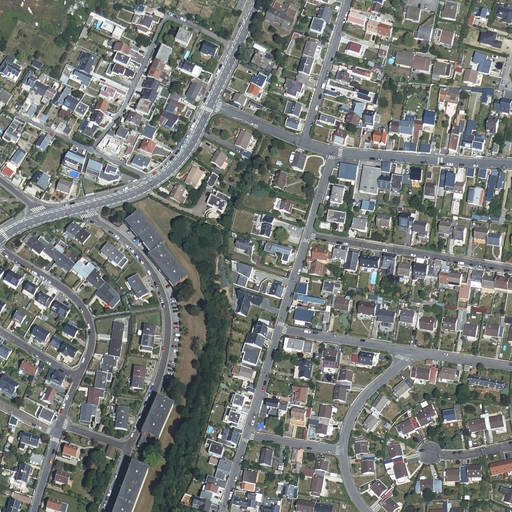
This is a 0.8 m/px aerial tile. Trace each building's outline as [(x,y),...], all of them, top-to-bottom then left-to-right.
[(240,0),(236,9),(242,12),(247,0),(240,0)] [(284,6),(276,2),(273,9),(271,8),(266,20),(274,24),(275,23),(282,26),(282,28),(290,31),(299,12),(289,8),(290,5),(287,5),(285,4),(284,6)] [(446,12),(445,19),(456,21),(458,5),(447,3),(447,7),(445,7),(445,12),(446,12)] [(391,22),(394,23),(395,19),(380,14),(382,6),(374,4),(372,13),(376,15),(376,17),(380,19),(383,20),(386,20),(391,22)] [(420,10),(406,8),(404,7),(403,14),(407,15),(406,21),(411,22),(412,20),(419,21),(420,10)] [(332,11),(321,8),(319,16),(320,17),(318,21),(326,24),(329,25),(330,20),(329,20),(332,11)] [(511,26),(511,21),(511,12),(498,8),(495,18),(504,20),(503,23),(511,26)] [(484,12),(480,10),(478,15),(478,18),(481,19),(485,20),(487,13),(484,12)] [(363,27),(366,19),(361,17),(351,14),(348,22),(363,27)] [(149,31),(152,23),(136,16),(134,21),(132,24),(148,31),(149,31)] [(318,21),(315,20),(311,32),(322,36),(326,24),(318,21)] [(82,26),(73,22),(72,26),(80,30),(82,26)] [(381,26),(369,22),(366,32),(378,36),(381,26)] [(115,29),(103,23),(100,30),(112,36),(115,29)] [(392,29),(381,26),(378,36),(390,40),(390,37),(392,29)] [(148,31),(138,27),(137,30),(137,31),(146,35),(147,34),(148,31)] [(431,40),(433,30),(421,28),(420,33),(415,32),(414,39),(424,41),(424,39),(431,40)] [(88,31),(83,29),(79,38),(84,40),(88,31)] [(119,31),(115,29),(112,36),(111,37),(118,40),(122,32),(119,31)] [(187,46),(191,36),(179,30),(174,41),(182,44),(187,46)] [(446,44),(453,45),(455,34),(442,32),(442,33),(438,33),(437,39),(441,40),(440,45),(446,46),(446,44)] [(315,45),(316,42),(310,41),(309,43),(308,43),(302,60),(304,61),(314,64),(315,59),(314,59),(318,46),(315,45)] [(213,46),(205,42),(200,53),(207,56),(207,55),(213,58),(218,48),(213,46)] [(130,50),(117,44),(113,53),(117,54),(127,59),(130,50)] [(363,48),(350,45),(348,53),(361,56),(362,50),(363,48)] [(159,53),(156,61),(164,65),(165,65),(171,51),(163,47),(160,54),(159,53)] [(415,58),(415,56),(394,52),(393,59),(397,60),(396,67),(406,69),(407,67),(413,68),(415,58)] [(95,59),(83,53),(78,63),(82,65),(78,72),(85,75),(88,76),(91,72),(90,71),(95,59)] [(259,57),(258,56),(254,66),(267,72),(271,62),(272,58),(261,53),(259,57)] [(127,59),(117,54),(116,56),(113,63),(126,69),(130,60),(127,59)] [(14,59),(7,55),(0,68),(0,69),(1,70),(8,74),(13,64),(12,64),(14,59)] [(428,60),(415,58),(413,68),(413,70),(420,72),(419,73),(425,74),(429,75),(430,69),(431,62),(428,62),(428,60)] [(486,61),(475,58),(474,64),(480,65),(485,67),(483,73),(489,75),(493,63),(486,61)] [(40,71),(44,65),(35,60),(32,66),(40,71)] [(195,66),(186,62),(182,60),(178,68),(191,74),(195,66)] [(156,61),(151,70),(160,73),(161,73),(162,69),(164,65),(156,61)] [(314,64),(304,61),(300,75),(310,78),(314,64)] [(20,68),(13,64),(8,74),(13,76),(17,78),(20,72),(18,71),(20,68)] [(440,75),(440,77),(446,78),(446,77),(450,78),(452,68),(448,67),(448,66),(435,64),(434,74),(440,75)] [(119,67),(115,65),(113,68),(109,66),(106,74),(110,76),(111,72),(115,74),(116,73),(122,75),(124,71),(122,70),(123,68),(119,66),(119,67)] [(478,72),(467,69),(463,83),(475,86),(478,72)] [(160,73),(151,70),(147,79),(150,80),(156,83),(160,73)] [(353,74),(365,78),(366,73),(354,70),(353,73),(353,74)] [(28,73),(21,84),(26,87),(32,77),(33,75),(32,75),(34,72),(30,71),(29,73),(28,73)] [(78,72),(76,71),(73,76),(78,78),(77,80),(78,81),(79,80),(83,81),(85,75),(78,72)] [(208,84),(213,74),(206,71),(201,81),(208,84)] [(341,74),(339,73),(337,81),(347,84),(349,79),(350,76),(341,74)] [(88,88),(92,78),(88,76),(85,75),(83,81),(79,80),(78,81),(82,83),(81,85),(88,88)] [(267,79),(260,75),(258,79),(256,78),(253,86),(261,89),(262,90),(266,83),(267,79)] [(310,78),(300,75),(299,77),(298,77),(296,84),(304,86),(315,89),(316,86),(310,84),(312,78),(310,78)] [(37,80),(32,77),(26,87),(32,89),(36,81),(37,80)] [(156,83),(150,80),(148,83),(145,82),(142,89),(144,90),(155,95),(160,84),(156,83)] [(205,89),(208,84),(201,81),(199,80),(197,85),(205,89)] [(49,89),(36,81),(32,89),(31,90),(44,98),(44,97),(49,89)] [(303,89),(304,86),(296,84),(287,81),(287,83),(288,84),(287,88),(285,87),(285,89),(287,92),(288,93),(287,96),(297,99),(298,94),(301,95),(303,94),(304,91),(303,89)] [(191,83),(186,96),(195,100),(201,87),(191,83)] [(125,95),(126,94),(105,84),(104,87),(107,88),(105,94),(102,92),(100,96),(107,99),(107,98),(112,100),(115,93),(124,97),(125,95)] [(261,89),(253,86),(248,95),(256,99),(260,100),(262,96),(258,94),(261,89)] [(52,102),(57,94),(55,92),(57,89),(54,87),(51,91),(49,89),(44,97),(49,100),(52,102)] [(61,96),(66,99),(70,92),(65,89),(61,96)] [(448,102),(450,93),(448,93),(444,92),(445,90),(441,89),(439,103),(440,104),(441,103),(445,104),(445,101),(448,102)] [(0,99),(4,102),(7,104),(12,96),(2,90),(0,92),(0,99)] [(155,95),(144,90),(141,97),(144,98),(143,101),(151,105),(153,106),(157,96),(155,95)] [(461,92),(450,90),(450,93),(448,102),(448,103),(458,105),(460,96),(461,92)] [(372,104),(373,100),(373,98),(370,97),(371,94),(361,91),(360,96),(359,98),(358,100),(372,104)] [(52,102),(50,104),(52,105),(54,103),(59,94),(57,93),(57,94),(52,102)] [(54,103),(58,105),(61,107),(66,99),(61,96),(59,94),(54,103)] [(179,98),(172,95),(168,104),(182,111),(184,106),(177,102),(179,98)] [(246,99),(237,95),(233,102),(243,107),(246,99)] [(80,104),(69,97),(63,107),(68,110),(74,113),(80,104)] [(143,101),(140,100),(135,112),(147,118),(149,114),(147,113),(151,105),(143,101)] [(511,101),(503,100),(503,102),(501,113),(510,115),(511,106),(511,101)] [(101,101),(96,112),(105,116),(110,105),(101,101)] [(263,109),(264,107),(250,101),(248,105),(251,107),(250,109),(259,113),(259,111),(262,112),(263,109)] [(495,112),(501,113),(503,102),(497,101),(495,112)] [(288,102),(284,114),(291,116),(299,119),(303,107),(288,102)] [(359,116),(363,105),(355,103),(354,102),(353,107),(354,107),(353,112),(352,111),(352,110),(341,107),(339,113),(349,116),(350,116),(350,115),(359,118),(359,116)] [(89,109),(80,104),(74,113),(83,119),(89,109)] [(31,117),(36,109),(32,106),(26,114),(31,117)] [(66,113),(64,116),(70,120),(74,113),(68,110),(66,113)] [(91,124),(100,128),(105,116),(96,112),(91,110),(90,112),(95,114),(91,124)] [(179,118),(164,111),(163,113),(176,122),(179,118)] [(376,114),(366,112),(363,124),(363,128),(366,129),(367,125),(374,127),(375,124),(376,116),(376,114)] [(176,122),(163,113),(157,121),(171,130),(172,129),(174,126),(176,122)] [(435,128),(437,115),(427,113),(425,123),(425,126),(435,128)] [(131,118),(129,117),(127,123),(138,129),(143,119),(133,114),(131,118)] [(43,116),(40,121),(44,124),(48,117),(44,115),(43,116)] [(151,127),(157,116),(155,116),(152,123),(150,122),(146,121),(145,124),(147,125),(151,127)] [(290,120),(289,119),(286,126),(296,130),(297,129),(300,130),(302,125),(298,124),(300,119),(299,119),(291,116),(290,120)] [(356,127),(358,119),(350,116),(349,116),(347,125),(356,127)] [(19,123),(24,126),(27,122),(16,117),(14,119),(15,120),(19,123)] [(339,131),(341,123),(321,117),(320,122),(315,121),(314,124),(317,125),(323,127),(323,125),(334,128),(333,129),(339,131)] [(494,118),(489,117),(487,132),(491,133),(491,134),(496,135),(499,122),(494,121),(494,118)] [(7,130),(4,135),(9,138),(11,139),(16,143),(19,137),(17,136),(19,133),(14,130),(19,123),(15,120),(9,131),(7,130)] [(463,133),(465,122),(462,121),(460,130),(454,128),(452,136),(453,136),(454,132),(461,133),(463,134),(463,133)] [(66,126),(67,125),(61,122),(57,129),(63,132),(66,127),(66,126)] [(94,136),(98,128),(85,122),(77,134),(81,136),(82,135),(90,139),(92,135),(94,136)] [(425,123),(415,122),(415,125),(414,129),(415,129),(413,143),(417,143),(418,143),(419,135),(423,135),(425,126),(425,123)] [(414,129),(415,125),(402,123),(402,125),(401,133),(408,134),(407,136),(413,137),(414,129)] [(401,133),(402,125),(393,124),(392,124),(390,134),(400,135),(401,133)] [(151,138),(156,129),(151,127),(147,125),(141,135),(141,136),(145,138),(145,139),(151,142),(153,139),(151,138)] [(68,135),(71,129),(66,126),(66,127),(63,132),(68,135)] [(128,132),(119,128),(116,136),(124,140),(128,132)] [(345,146),(346,142),(347,142),(348,141),(346,140),(347,136),(341,135),(341,133),(342,132),(338,132),(337,131),(336,133),(332,132),(329,142),(345,146)] [(386,132),(380,131),(380,135),(376,134),(374,143),(381,144),(380,145),(386,147),(388,136),(385,136),(386,132)] [(253,137),(242,132),(235,147),(246,152),(253,137)] [(453,136),(452,136),(450,150),(449,151),(456,153),(459,138),(461,138),(461,133),(454,132),(453,136)] [(472,135),(463,133),(463,134),(462,138),(460,148),(473,150),(475,140),(473,140),(474,138),(472,137),(472,135)] [(48,143),(51,145),(55,138),(53,136),(53,137),(48,135),(46,138),(43,136),(37,145),(45,150),(45,149),(47,148),(49,145),(48,144),(48,143)] [(153,150),(155,145),(144,139),(139,150),(151,155),(153,150)] [(483,152),(485,141),(482,140),(475,139),(475,140),(473,150),(483,152)] [(116,154),(118,151),(119,151),(120,149),(119,149),(120,146),(115,144),(109,141),(105,148),(116,154)] [(431,146),(422,144),(420,153),(430,154),(431,151),(431,146)] [(133,148),(128,145),(125,153),(129,156),(133,148)] [(21,147),(11,161),(17,165),(27,152),(21,147)] [(79,156),(69,151),(62,164),(82,173),(86,158),(82,156),(82,157),(79,156)] [(306,154),(295,151),(292,165),(302,167),(306,154)] [(228,157),(218,152),(211,165),(222,170),(228,157)] [(244,153),(242,157),(249,161),(252,155),(247,153),(247,154),(244,153)] [(140,158),(135,156),(131,164),(140,168),(141,166),(146,168),(149,161),(145,159),(144,160),(140,158)] [(117,170),(107,165),(104,172),(101,170),(102,165),(90,160),(86,174),(109,183),(117,180),(119,177),(115,175),(117,170)] [(356,181),(358,167),(341,164),(339,178),(356,181)] [(13,172),(5,166),(1,172),(9,178),(13,172)] [(381,176),(382,170),(364,167),(360,192),(377,195),(379,188),(381,176)] [(186,180),(184,184),(193,188),(195,185),(201,172),(192,168),(186,180)] [(476,169),(468,168),(467,176),(474,177),(476,169)] [(487,170),(480,169),(479,177),(486,178),(487,170)] [(405,175),(404,178),(404,183),(409,184),(410,180),(422,182),(423,171),(413,170),(412,174),(405,173),(405,175)] [(487,198),(493,199),(495,188),(498,170),(493,170),(492,176),(491,176),(487,198)] [(277,173),(273,186),(283,189),(284,186),(285,186),(286,181),(285,181),(287,176),(277,173)] [(506,175),(498,173),(495,189),(500,190),(500,188),(505,189),(506,182),(504,182),(506,175)] [(38,174),(33,183),(44,190),(48,185),(45,183),(48,179),(38,174)] [(218,178),(212,174),(206,186),(213,189),(218,178)] [(458,176),(448,174),(446,187),(455,189),(456,183),(458,176)] [(384,176),(381,176),(379,188),(391,190),(391,189),(393,178),(384,177),(384,176)] [(404,178),(393,176),(393,178),(391,189),(402,192),(404,183),(404,178)] [(73,184),(60,179),(56,190),(69,195),(73,184)] [(438,185),(427,183),(424,195),(424,199),(434,201),(435,197),(438,185)] [(466,185),(456,183),(455,189),(455,193),(464,195),(466,185)] [(97,184),(84,187),(87,196),(95,193),(97,184)] [(334,187),(330,206),(341,208),(345,185),(335,184),(334,187)] [(175,186),(168,199),(177,203),(184,190),(175,186)] [(37,191),(30,188),(28,194),(34,197),(37,191)] [(477,190),(474,205),(477,206),(481,206),(484,192),(483,191),(483,190),(477,188),(477,190)] [(468,204),(474,205),(477,190),(471,189),(468,204)] [(52,195),(46,191),(41,200),(48,203),(52,195)] [(230,199),(214,192),(207,206),(213,209),(215,208),(216,207),(218,208),(218,209),(218,211),(222,212),(225,204),(227,205),(230,199)] [(377,197),(376,203),(388,205),(389,201),(390,195),(387,194),(385,202),(380,201),(380,196),(379,196),(379,197),(377,197)] [(282,203),(279,202),(278,203),(276,208),(277,210),(280,210),(279,211),(289,214),(292,205),(283,202),(282,203)] [(399,207),(398,207),(397,211),(402,212),(399,228),(408,230),(409,227),(413,228),(414,221),(415,218),(414,218),(415,214),(412,213),(412,212),(402,210),(402,208),(399,207)] [(346,213),(329,210),(327,220),(344,223),(346,213)] [(137,212),(125,223),(151,253),(148,256),(175,287),(187,276),(160,245),(163,243),(137,212)] [(391,217),(379,215),(377,226),(389,228),(391,217)] [(367,221),(355,218),(353,229),(365,231),(367,221)] [(428,223),(414,221),(413,228),(412,232),(418,233),(418,237),(425,238),(425,237),(427,237),(428,233),(426,233),(428,223)] [(450,236),(452,225),(441,222),(439,233),(450,236)] [(457,223),(452,222),(452,225),(450,236),(449,239),(462,242),(465,229),(456,227),(457,223)] [(73,239),(80,230),(72,224),(65,232),(73,239)] [(268,239),(272,226),(265,224),(261,237),(268,239)] [(488,234),(489,231),(476,228),(474,239),(487,241),(488,234)] [(80,230),(73,239),(82,245),(90,235),(84,230),(82,232),(80,230)] [(487,241),(487,245),(500,247),(501,237),(488,234),(487,241)] [(41,252),(47,244),(39,237),(36,241),(28,235),(22,242),(31,250),(32,248),(39,254),(41,252)] [(246,244),(240,242),(237,249),(246,252),(246,255),(251,256),(254,246),(250,245),(250,243),(246,241),(246,244)] [(60,255),(47,244),(41,252),(47,256),(48,255),(55,261),(60,255)] [(275,252),(280,254),(282,248),(281,248),(268,244),(265,253),(273,256),(275,252)] [(108,260),(114,251),(106,245),(100,253),(108,260)] [(340,247),(336,246),(335,250),(333,260),(336,260),(336,259),(346,261),(348,253),(342,252),(339,251),(340,247)] [(328,249),(315,247),(312,259),(307,258),(307,262),(309,262),(313,263),(315,263),(321,264),(321,260),(326,261),(326,260),(328,250),(328,249)] [(287,264),(291,251),(282,248),(280,254),(283,255),(281,262),(287,264)] [(127,261),(114,251),(108,260),(120,270),(127,261)] [(397,255),(381,252),(380,259),(379,267),(388,269),(388,270),(394,271),(397,255)] [(359,255),(349,253),(347,264),(346,264),(345,270),(356,272),(359,255)] [(61,268),(68,273),(71,269),(74,265),(60,255),(55,261),(62,267),(61,268)] [(362,257),(361,267),(372,269),(372,268),(378,269),(379,267),(380,259),(373,258),(362,257)] [(443,263),(430,261),(429,267),(427,276),(440,278),(443,263)] [(74,265),(71,269),(77,274),(79,273),(85,279),(94,268),(88,263),(84,267),(77,262),(74,265)] [(322,277),(324,265),(321,264),(315,263),(313,263),(312,271),(310,271),(309,275),(322,277)] [(448,264),(443,263),(440,278),(439,284),(448,286),(450,276),(450,273),(447,272),(448,264)] [(412,267),(400,264),(398,275),(404,276),(404,279),(409,280),(409,277),(410,277),(410,272),(412,273),(412,271),(411,271),(412,267)] [(91,285),(98,290),(104,283),(99,279),(100,277),(98,275),(99,273),(97,271),(99,268),(96,265),(94,268),(85,279),(88,281),(92,284),(91,285)] [(429,267),(416,265),(414,278),(415,278),(418,279),(425,280),(425,277),(427,277),(427,276),(429,267)] [(484,273),(473,271),(471,281),(482,283),(483,278),(484,273)] [(19,289),(24,280),(13,274),(8,282),(19,289)] [(462,278),(450,276),(448,286),(460,288),(461,285),(462,278)] [(131,291),(140,285),(135,277),(126,282),(131,291)] [(492,280),(483,278),(482,283),(481,289),(494,291),(495,290),(496,279),(493,278),(492,280)] [(508,292),(510,282),(496,279),(495,290),(508,292)] [(102,301),(108,305),(114,298),(107,292),(110,288),(106,285),(109,282),(106,280),(104,283),(98,290),(95,293),(103,299),(102,301)] [(482,283),(471,281),(470,287),(474,288),(473,290),(475,291),(475,293),(481,294),(481,289),(482,283)] [(341,290),(342,286),(335,285),(336,284),(325,282),(323,292),(334,294),(335,289),(340,290),(341,290)] [(308,284),(299,283),(297,293),(307,295),(308,284)] [(31,284),(27,291),(36,297),(38,294),(39,293),(41,290),(36,287),(37,286),(35,284),(34,286),(31,284)] [(146,295),(140,285),(131,291),(137,300),(146,295)] [(283,289),(273,285),(270,294),(281,297),(283,289)] [(470,287),(467,286),(461,285),(460,288),(458,298),(468,300),(470,287)] [(340,290),(335,289),(334,294),(332,307),(331,309),(331,312),(334,312),(335,309),(340,310),(347,311),(348,311),(349,305),(352,305),(352,301),(350,300),(350,298),(349,296),(346,296),(345,297),(344,299),(336,298),(337,293),(340,294),(340,290)] [(36,297),(27,291),(24,294),(25,296),(30,299),(30,300),(33,302),(34,301),(36,297)] [(242,301),(238,315),(246,317),(250,304),(259,307),(262,298),(242,292),(239,300),(242,301)] [(298,295),(295,294),(293,300),(297,301),(297,300),(304,301),(304,304),(308,304),(308,302),(311,302),(324,304),(325,300),(298,296),(298,295)] [(51,310),(55,303),(51,300),(48,298),(44,295),(43,297),(39,303),(51,310)] [(421,304),(411,302),(411,305),(417,307),(416,314),(419,314),(419,313),(420,307),(421,304)] [(376,306),(358,303),(357,308),(359,309),(358,314),(375,317),(376,306)] [(59,304),(53,313),(62,318),(60,320),(61,321),(65,324),(72,312),(59,304)] [(381,305),(377,304),(376,306),(375,317),(378,317),(377,322),(391,324),(392,319),(394,320),(395,314),(380,312),(381,305)] [(308,312),(297,310),(296,310),(295,321),(307,323),(309,312),(308,312)] [(417,325),(419,314),(416,314),(402,311),(402,314),(400,314),(399,316),(401,316),(400,322),(417,325)] [(14,321),(17,323),(22,326),(27,318),(18,313),(14,321)] [(422,313),(419,313),(419,314),(417,325),(416,329),(433,332),(434,328),(435,322),(421,319),(422,313)] [(460,326),(461,321),(457,320),(442,318),(441,323),(443,324),(442,329),(459,332),(460,326)] [(70,323),(65,333),(75,340),(79,332),(75,329),(76,327),(70,323)] [(120,341),(125,342),(126,338),(123,338),(124,332),(122,331),(123,324),(113,323),(112,331),(114,331),(112,340),(120,341)] [(267,328),(256,325),(253,336),(264,339),(267,328)] [(464,326),(460,326),(459,332),(462,333),(461,337),(466,338),(466,341),(467,342),(473,343),(474,342),(476,329),(472,328),(473,326),(470,325),(470,327),(464,326)] [(142,337),(153,338),(155,328),(144,326),(142,337)] [(501,340),(503,329),(500,328),(486,326),(485,337),(501,340)] [(53,335),(39,327),(34,336),(48,344),(53,335)] [(261,350),(264,339),(253,336),(250,335),(247,346),(261,350)] [(139,346),(141,346),(140,351),(150,352),(153,338),(142,337),(140,337),(139,346)] [(109,357),(118,358),(120,341),(112,340),(111,349),(110,349),(109,357)] [(288,350),(290,340),(286,340),(284,351),(285,353),(292,354),(293,351),(288,350)] [(313,344),(290,340),(288,350),(293,351),(311,354),(313,344)] [(14,348),(7,344),(3,352),(9,356),(14,348)] [(78,354),(65,346),(61,355),(67,358),(68,356),(74,360),(78,354)] [(342,353),(326,350),(326,351),(323,351),(322,358),(325,358),(324,360),(340,363),(342,353)] [(372,365),(372,361),(374,361),(376,360),(376,359),(375,357),(373,357),(373,355),(360,353),(359,356),(351,355),(350,361),(372,365)] [(118,361),(118,358),(109,357),(105,357),(104,366),(102,365),(101,373),(111,374),(112,368),(115,368),(116,361),(118,361)] [(25,361),(20,370),(35,378),(38,372),(40,369),(35,366),(34,366),(25,361)] [(300,374),(299,379),(310,381),(312,366),(297,363),(296,368),(301,369),(300,374)] [(253,373),(234,367),(231,375),(234,376),(233,377),(239,379),(239,377),(251,381),(253,373)] [(338,380),(337,384),(351,386),(354,372),(351,371),(351,368),(345,367),(344,370),(343,370),(341,381),(338,380)] [(132,378),(143,380),(144,369),(134,368),(132,378)] [(435,372),(431,371),(418,369),(418,370),(414,369),(412,378),(416,379),(416,380),(429,382),(429,384),(435,385),(437,372),(435,372)] [(460,372),(443,369),(442,372),(441,372),(439,379),(458,383),(460,372)] [(62,387),(67,378),(53,370),(48,378),(53,381),(52,381),(62,387)] [(94,389),(104,390),(105,381),(110,382),(111,374),(101,373),(98,372),(96,381),(95,381),(94,389)] [(503,384),(471,377),(469,385),(501,392),(503,384)] [(20,387),(4,378),(0,383),(0,388),(14,397),(20,387)] [(142,390),(143,380),(132,378),(130,378),(129,388),(142,390)] [(393,392),(395,394),(393,395),(394,397),(396,396),(400,400),(403,398),(408,394),(413,389),(406,381),(393,392)] [(351,390),(351,386),(337,384),(335,399),(345,401),(347,390),(351,390)] [(308,389),(295,387),(294,393),(296,393),(295,403),(306,404),(308,389)] [(87,405),(97,406),(98,397),(103,397),(104,390),(94,389),(91,388),(90,397),(88,397),(87,405)] [(52,406),(58,393),(51,390),(44,402),(52,406)] [(234,397),(231,397),(229,404),(232,405),(231,406),(241,409),(244,399),(234,396),(234,397)] [(173,404),(158,398),(136,450),(148,455),(154,440),(157,442),(173,404)] [(380,398),(371,411),(375,413),(380,417),(382,419),(384,417),(381,415),(389,405),(380,398)] [(287,408),(287,406),(268,403),(267,411),(278,413),(279,411),(286,413),(287,408)] [(82,413),(81,413),(80,421),(90,422),(91,415),(95,416),(96,412),(97,406),(87,405),(84,404),(82,413)] [(310,420),(330,423),(332,407),(327,406),(327,405),(323,404),(323,406),(322,406),(320,418),(310,416),(310,419),(310,420)] [(460,421),(459,407),(454,407),(455,411),(443,413),(444,417),(443,417),(443,419),(444,419),(445,420),(445,423),(460,421)] [(109,414),(109,417),(113,418),(127,419),(128,409),(118,408),(117,412),(115,412),(115,415),(109,414)] [(424,415),(414,419),(419,430),(436,422),(434,418),(436,417),(432,408),(423,412),(424,415)] [(235,411),(229,409),(226,423),(231,424),(230,426),(236,428),(240,415),(234,414),(235,411)] [(306,412),(293,410),(292,420),(304,422),(306,412)] [(55,416),(44,411),(40,420),(51,425),(55,416)] [(102,415),(96,412),(95,416),(94,422),(98,424),(102,415)] [(380,417),(375,413),(366,425),(368,427),(367,429),(370,432),(372,430),(374,432),(382,422),(380,421),(382,419),(380,417)] [(485,415),(487,429),(504,427),(502,416),(501,417),(500,413),(485,415)] [(470,432),(487,429),(485,415),(481,415),(482,419),(468,421),(469,423),(469,428),(470,432)] [(126,430),(127,419),(113,418),(112,421),(114,421),(113,428),(126,430)] [(414,419),(414,418),(410,420),(411,421),(397,427),(400,433),(403,432),(405,436),(419,430),(414,419)] [(330,423),(310,420),(309,423),(319,425),(317,434),(320,434),(320,436),(323,436),(323,435),(326,435),(328,426),(329,426),(330,423)] [(224,442),(228,431),(225,431),(222,429),(217,444),(221,445),(222,441),(224,442)] [(239,435),(228,431),(224,442),(222,441),(221,445),(222,445),(230,447),(231,444),(235,445),(239,435)] [(21,445),(29,447),(32,438),(24,435),(24,436),(20,435),(18,441),(22,443),(21,445)] [(32,448),(37,450),(40,440),(32,438),(29,447),(28,449),(31,450),(32,448)] [(210,447),(208,454),(212,456),(221,459),(224,450),(221,449),(222,445),(221,445),(217,444),(207,440),(205,446),(210,447)] [(356,440),(357,459),(362,459),(375,458),(375,455),(368,455),(367,443),(364,443),(364,440),(356,440)] [(76,459),(79,450),(73,448),(74,446),(71,445),(70,447),(66,446),(63,457),(70,459),(70,457),(76,459)] [(392,460),(383,462),(384,465),(404,461),(400,446),(395,447),(395,445),(390,446),(391,448),(390,449),(392,460)] [(117,449),(110,446),(105,457),(112,460),(117,449)] [(302,461),(304,451),(295,449),(294,452),(293,453),(293,459),(294,459),(294,462),(298,463),(299,461),(300,461),(302,461)] [(273,452),(262,450),(260,465),(271,467),(273,452)] [(314,473),(325,475),(328,460),(317,458),(314,473)] [(375,458),(362,459),(362,473),(374,473),(373,462),(375,462),(375,458)] [(219,463),(210,460),(208,465),(218,467),(217,472),(225,474),(226,470),(229,471),(231,466),(224,464),(219,463)] [(384,465),(385,469),(394,467),(398,483),(404,481),(403,478),(407,477),(404,464),(404,461),(384,465)] [(505,462),(490,465),(492,475),(503,473),(505,478),(508,477),(508,476),(507,472),(505,462)] [(298,463),(297,470),(293,470),(292,474),(299,475),(300,471),(301,467),(301,464),(298,463)] [(284,464),(280,464),(278,471),(275,471),(275,473),(280,474),(282,475),(284,464)] [(133,511),(149,471),(134,465),(116,511),(133,511)] [(19,475),(28,478),(31,470),(21,467),(20,471),(16,469),(15,470),(14,473),(19,475)] [(460,471),(446,471),(446,473),(446,477),(446,482),(460,482),(460,483),(463,483),(463,467),(460,467),(460,471)] [(480,467),(463,467),(463,483),(468,483),(468,477),(471,477),(480,477),(480,467)] [(299,475),(314,478),(312,490),(314,490),(313,493),(320,494),(321,492),(323,492),(325,475),(314,473),(305,472),(300,471),(299,475)] [(225,474),(217,472),(214,480),(222,483),(225,474)] [(55,482),(67,487),(70,477),(58,473),(55,482)] [(254,485),(255,485),(257,474),(247,473),(246,480),(245,480),(244,483),(254,485)] [(26,486),(28,478),(19,475),(16,483),(26,486)] [(372,489),(382,500),(390,493),(393,490),(391,487),(387,490),(379,482),(379,483),(377,481),(371,486),(373,488),(372,489)] [(441,482),(424,482),(420,481),(420,483),(417,483),(415,488),(415,494),(419,494),(420,493),(434,493),(435,494),(441,494),(441,482)] [(244,483),(243,483),(242,490),(243,490),(247,491),(253,492),(254,485),(244,483)] [(213,494),(216,495),(218,490),(206,486),(204,493),(213,495),(213,494)] [(256,495),(248,493),(248,496),(250,496),(249,501),(257,502),(258,497),(256,497),(256,495)] [(382,500),(379,504),(386,511),(396,511),(398,511),(396,510),(398,508),(389,499),(392,495),(390,493),(382,500)] [(210,503),(195,498),(191,509),(201,511),(209,511),(212,503),(210,503)] [(46,509),(54,511),(65,511),(68,507),(49,500),(46,509)] [(313,504),(296,500),(295,506),(297,506),(296,511),(299,511),(314,511),(316,504),(313,504)] [(264,505),(262,511),(275,511),(276,508),(273,508),(273,502),(265,501),(264,504),(264,505)] [(446,511),(447,504),(447,501),(445,501),(444,501),(444,510),(430,510),(430,511),(446,511)] [(8,510),(13,511),(18,511),(20,505),(10,502),(8,510)]
